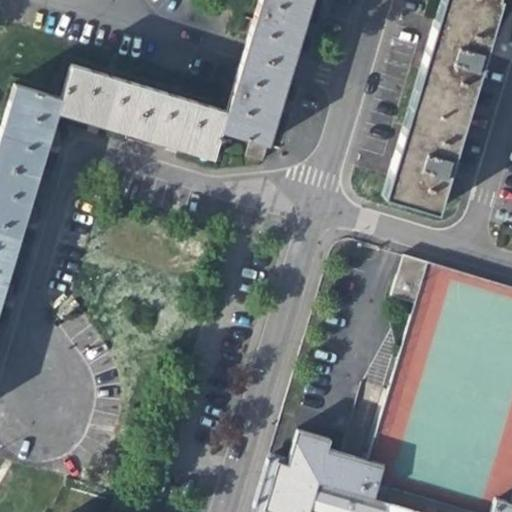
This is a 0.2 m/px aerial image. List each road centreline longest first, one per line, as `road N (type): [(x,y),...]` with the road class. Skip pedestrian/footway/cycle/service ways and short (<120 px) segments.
road 1 (residential): [(51,412),(30,300),(66,173),(99,152),(311,210)]
road 2 (residential): [(219,511),(311,210)]
road 3 (unknown): [(333,428),(399,233)]
road 4 (residential): [(466,251),(511,83)]
road 5 (residential): [(466,251),(311,210)]
road 6 (residential): [(311,210),(350,81)]
